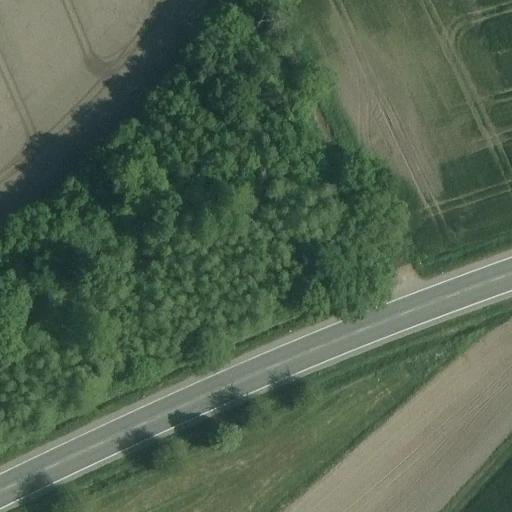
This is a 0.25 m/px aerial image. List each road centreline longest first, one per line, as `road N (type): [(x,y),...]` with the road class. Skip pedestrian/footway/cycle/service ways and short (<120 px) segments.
road 1 (secondary): [(511,279),(269,371),(0,497)]
road 2 (track): [(416,309),(397,260),(361,229),(236,0)]
